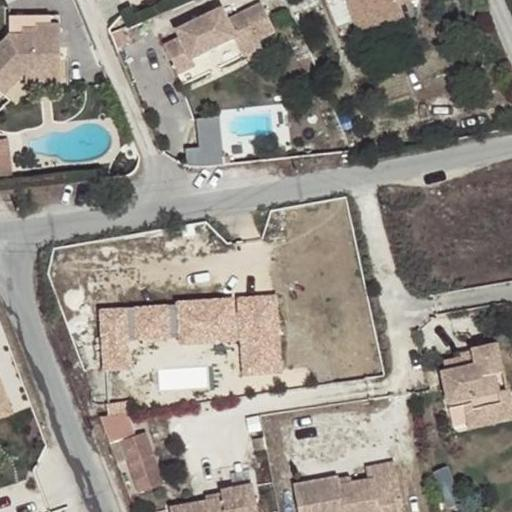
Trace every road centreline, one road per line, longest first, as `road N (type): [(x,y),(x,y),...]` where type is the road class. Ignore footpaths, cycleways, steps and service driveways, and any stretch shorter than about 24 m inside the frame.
road 1 (unclassified): [(0,279),(96,511)]
road 2 (unclassified): [(86,0),(175,204)]
road 3 (unclassified): [(354,177),(411,384)]
road 4 (unclassified): [(354,177),(175,204)]
road 5 (unclassified): [(175,204),(0,231)]
road 6 (unclassified): [(511,144),(354,177)]
road 7 (unknown): [(393,318),(511,290)]
